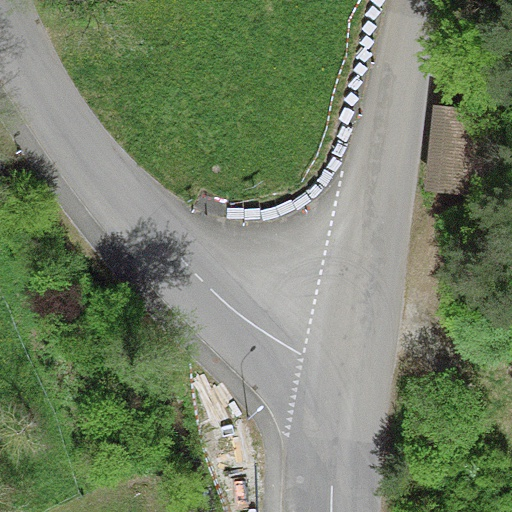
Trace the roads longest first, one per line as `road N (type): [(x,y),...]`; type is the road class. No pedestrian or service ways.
road 1 (unclassified): [(0,6),(45,100),(172,251),(276,338),(340,369)]
road 2 (unclassified): [(340,369),(416,0)]
road 3 (track): [(511,437),(447,365),(350,320)]
road 4 (tertiary): [(328,511),(340,369)]
